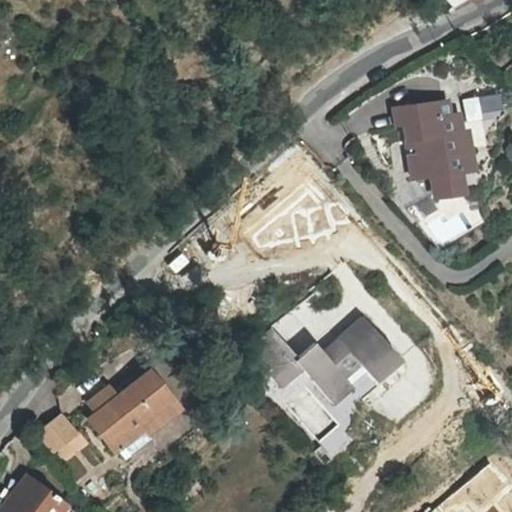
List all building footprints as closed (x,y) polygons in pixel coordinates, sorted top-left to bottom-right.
[(502,126),(500,95),(464,97),(466,128),(502,126)] [(462,178),(468,177),(462,122),(452,124),(450,108),(399,115),(401,131),(406,130),(409,155),(419,154),(420,160),(411,162),(413,184),(434,181),(436,200),(464,197),(462,178)] [(473,176),(468,177),(462,178),(464,197),(475,196),(473,176)] [(250,350),(287,400),(311,382),(337,417),(358,401),(367,413),(383,401),(379,395),(405,375),(361,317),(308,357),(284,325),(250,350)] [(144,376),(117,399),(121,404),(149,382),(144,376)] [(121,404),(117,399),(112,393),(92,410),(102,421),(96,426),(124,460),(180,413),(151,379),(149,382),(121,404)] [(60,421),(39,440),(54,457),(76,438),(60,421)] [(76,438),(54,457),(64,467),(89,445),(79,434),(76,438)] [(511,511),(511,494),(487,464),(428,511),(511,511)] [(17,469),(8,479),(44,506),(51,497),(17,469)] [(0,499),(0,511),(1,511),(38,511),(44,506),(8,479),(0,489),(0,498),(0,499)]
